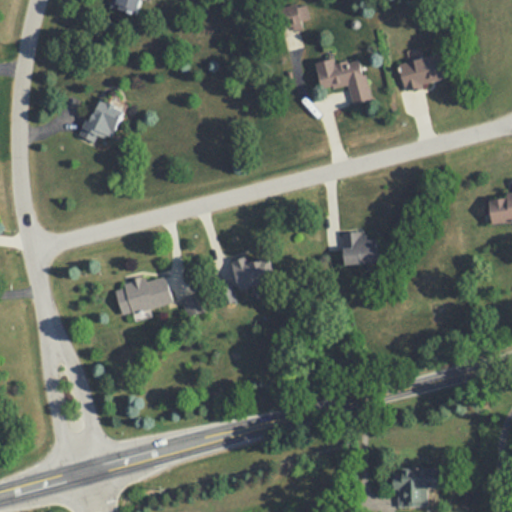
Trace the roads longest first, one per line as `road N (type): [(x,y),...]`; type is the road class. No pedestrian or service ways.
road 1 (secondary): [(511,359),(0,495)]
road 2 (residential): [(33,249),(511,125)]
road 3 (residential): [(22,179),(17,104),(40,0)]
road 4 (residential): [(56,344),(22,179)]
road 5 (residential): [(56,344),(49,368),(73,475)]
road 6 (residential): [(101,467),(71,359),(56,344)]
